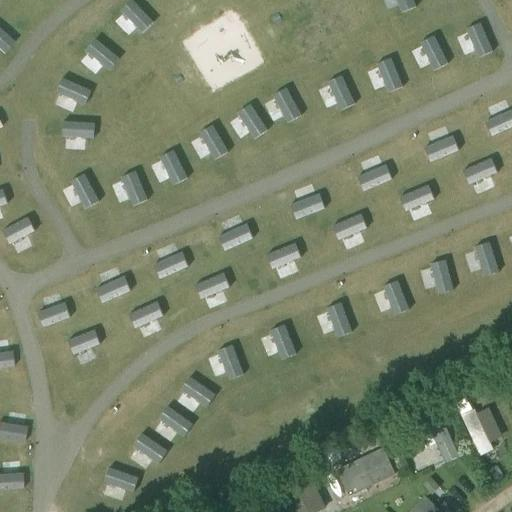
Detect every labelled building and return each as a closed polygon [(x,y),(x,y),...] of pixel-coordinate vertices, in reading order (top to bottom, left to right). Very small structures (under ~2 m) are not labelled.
[(474,409),(461,415),(479,458),(505,447),(489,408),(477,414),(474,409)] [(413,425),(429,468),(457,457),(440,415),(413,425)] [(380,447),(333,467),(345,496),(393,475),(380,447)] [(274,485),(286,511),(311,511),(324,506),(306,470),(274,485)] [(452,511),(441,500),(433,508),(422,496),(403,511),(452,511)]
